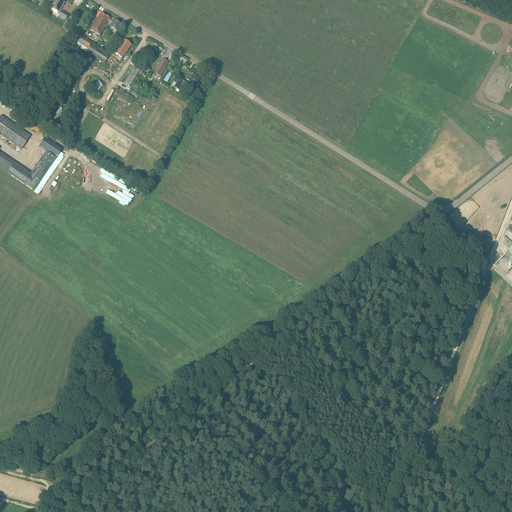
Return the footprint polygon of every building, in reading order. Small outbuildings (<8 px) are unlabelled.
[(58,13),(65,2),(61,0),(54,0),(52,4),(51,3),(49,7),(58,13)] [(62,11),(59,16),(66,21),(69,15),(62,11)] [(110,28),(117,31),(121,25),(113,20),(109,18),(101,13),(97,21),(96,21),(91,31),(100,36),(108,22),(112,24),(110,28)] [(67,20),(64,28),(67,29),(68,30),(72,22),(71,22),(67,20)] [(92,43),(82,36),(76,46),(105,64),(109,56),(92,44),(92,43)] [(118,47),(115,45),(111,51),(123,59),(132,45),(124,40),(118,47)] [(178,61),(184,65),(187,60),(181,56),(178,61)] [(161,59),(154,73),(161,77),(169,63),(161,59)] [(189,72),(185,66),(180,69),(185,75),(189,72)] [(134,68),(125,83),(130,87),(140,71),(134,68)] [(177,81),(174,87),(179,90),(182,85),(187,88),(188,86),(192,88),(194,85),(197,83),(196,81),(197,80),(195,79),(196,77),(189,73),(187,76),(185,79),(182,77),(179,82),(177,81)] [(31,136),(2,115),(0,117),(0,134),(21,150),(31,136)] [(0,146),(0,168),(7,173),(14,163),(0,152),(0,147),(0,146)] [(56,158),(46,151),(30,174),(23,184),(34,191),(56,158)] [(23,184),(30,174),(14,163),(7,173),(23,184)] [(93,170),(91,175),(100,178),(102,174),(93,170)]
